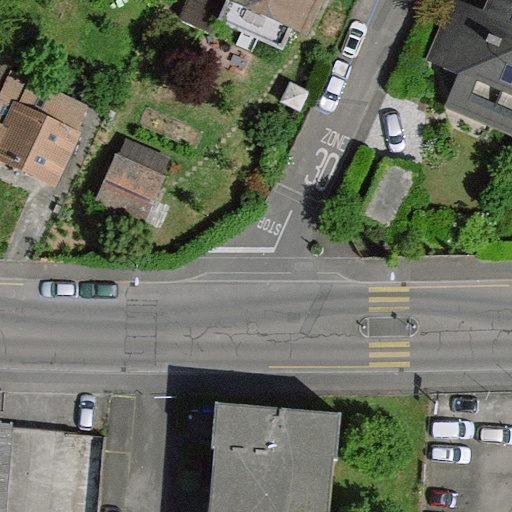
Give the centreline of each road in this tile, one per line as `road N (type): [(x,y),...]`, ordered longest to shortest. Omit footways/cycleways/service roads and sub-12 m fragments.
road 1 (residential): [(387,0),(239,328)]
road 2 (tertiary): [(239,328),(511,323)]
road 3 (tertiary): [(0,321),(239,328)]
